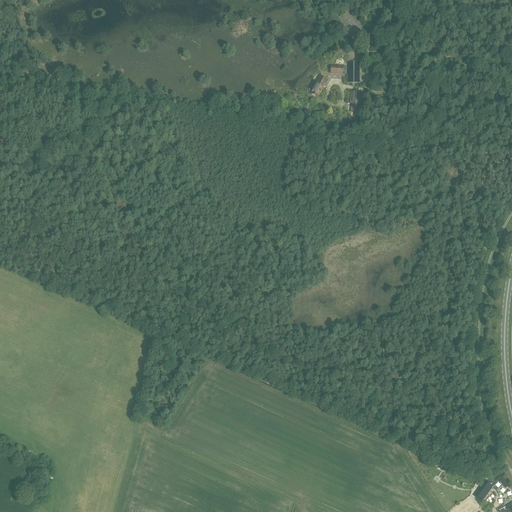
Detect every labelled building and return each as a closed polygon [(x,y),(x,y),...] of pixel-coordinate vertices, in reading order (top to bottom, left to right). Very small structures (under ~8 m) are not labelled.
[(359,62),(348,62),(348,83),(352,83),(352,82),(359,82),(359,62)] [(317,97),(327,80),(320,77),(311,94),(317,97)] [(356,92),(351,92),(351,103),(352,103),(352,107),(351,107),(351,112),(359,112),(359,108),(358,107),(359,104),(361,104),(362,95),(359,94),(359,93),(356,93),(356,92)] [(484,481),(476,492),(478,494),(478,495),(480,496),(480,495),(482,497),(490,486),(486,484),(487,482),(485,481),(484,481)] [(504,506),(497,511),(498,511),(511,511),(511,503),(505,508),(504,506)]
